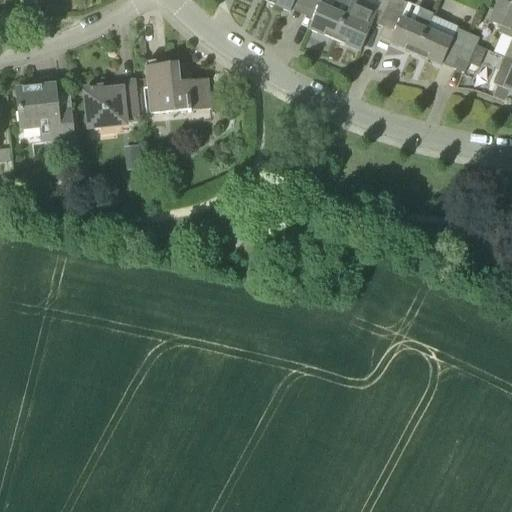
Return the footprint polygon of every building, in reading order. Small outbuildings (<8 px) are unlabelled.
[(296,0),(266,0),(265,2),(291,13),(296,0)] [(310,30),(336,41),(353,2),(348,0),(317,0),(322,2),(310,30)] [(373,24),(385,29),(396,3),(395,3),(388,0),(383,0),(378,13),(353,2),(336,41),(361,52),(373,24)] [(398,0),(396,0),(396,3),(385,29),(395,33),(391,45),(417,56),(434,14),(422,9),(415,25),(402,19),(408,4),(398,0)] [(511,0),(500,0),(495,11),(511,17),(511,0)] [(511,38),(511,43),(506,58),(511,61),(511,17),(495,11),(490,23),(502,28),(500,33),(511,38)] [(454,69),(458,60),(469,35),(458,30),(453,41),(429,30),(435,15),(434,14),(417,56),(442,66),(443,65),(454,69)] [(469,35),(458,60),(469,65),(480,39),(469,35)] [(507,103),(511,92),(511,91),(511,61),(506,58),(494,84),(504,88),(500,100),(507,103)] [(210,104),(207,80),(191,82),(190,73),(184,73),(183,64),(168,66),(168,62),(146,64),(152,115),(189,112),(189,114),(192,114),(191,106),(210,104)] [(35,89),(18,91),(22,131),(41,129),(43,144),(75,141),(73,111),(62,112),(59,78),(34,81),(35,89)] [(129,125),(142,123),(137,80),(102,84),(103,88),(86,90),(90,132),(130,128),(129,125)]
